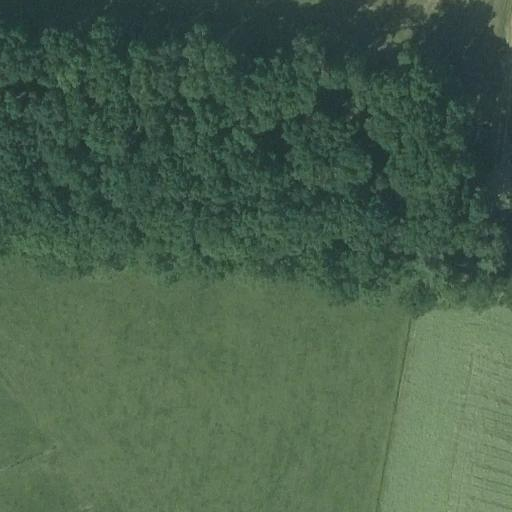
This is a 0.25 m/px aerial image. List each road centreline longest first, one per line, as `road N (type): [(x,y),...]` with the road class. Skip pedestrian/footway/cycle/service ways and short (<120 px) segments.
road 1 (track): [(511,192),(239,200),(0,190)]
road 2 (track): [(511,46),(500,147),(485,193)]
